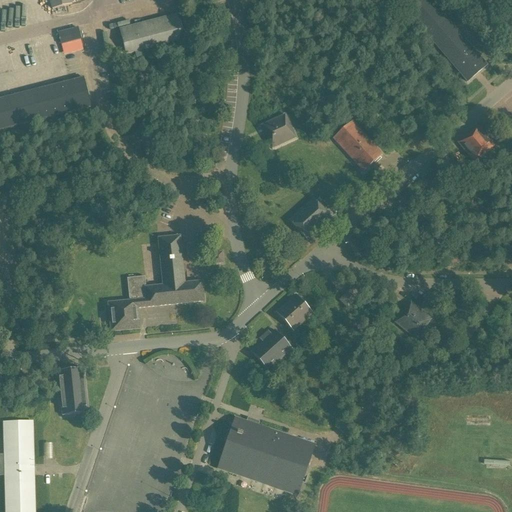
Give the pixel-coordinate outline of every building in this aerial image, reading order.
[(72,5),(70,0),(49,0),(52,10),(72,5)] [(467,83),(479,72),(486,66),(430,0),(419,0),(406,12),(467,83)] [(185,40),(178,15),(177,15),(178,15),(119,30),(126,55),(135,53),(136,58),(144,56),(143,51),(185,40)] [(68,43),(81,40),(78,28),(57,34),(61,45),(62,49),(69,47),(68,43)] [(0,130),(90,107),(83,78),(0,99),(0,130)] [(261,126),(263,132),(271,149),(296,138),(285,115),(261,126)] [(363,172),(374,163),(382,155),(352,122),(333,139),(363,172)] [(475,164),(483,156),(494,147),(477,127),(457,143),(475,164)] [(130,138),(138,146),(145,139),(137,131),(130,138)] [(330,218),(325,213),(313,199),(289,221),(306,240),(317,230),(320,233),(329,225),(326,222),(330,218)] [(111,333),(118,332),(139,330),(137,309),(204,302),(202,282),(184,284),(183,269),(180,237),(158,239),(162,286),(145,288),(145,286),(144,277),(127,279),(129,300),(130,300),(130,301),(108,304),(111,333)] [(213,254),(214,264),(223,263),(222,253),(213,254)] [(352,289),(344,297),(341,300),(340,300),(340,301),(340,302),(341,301),(347,307),(346,308),(347,308),(348,308),(348,307),(359,297),(359,296),(359,295),(359,296),(353,289),(352,289),(351,289),(352,289)] [(313,314),(297,298),(296,295),(276,313),(293,332),(313,314)] [(410,303),(406,308),(394,323),(415,340),(431,320),(410,303)] [(292,350),(277,334),(275,331),(270,335),(268,332),(259,339),(262,342),(250,353),(268,372),(292,350)] [(82,369),(76,370),(57,372),(62,416),(87,414),(82,369)] [(297,497),(310,460),(315,446),(314,445),(314,446),(258,427),(259,424),(258,423),(258,425),(247,421),(248,420),(247,420),(247,419),(246,422),(235,419),(235,418),(234,418),(217,470),(217,469),(218,470),(296,496),(297,497)] [(34,511),(33,475),(31,475),(31,468),(33,467),(32,423),(32,422),(3,423),(3,424),(4,455),(0,454),(0,476),(5,476),(5,511),(34,511)]
